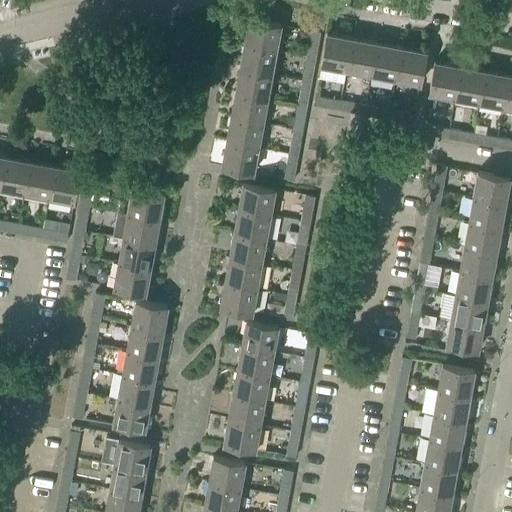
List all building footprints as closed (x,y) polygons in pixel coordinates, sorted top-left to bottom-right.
[(250,18),(246,43),(277,48),(282,24),(250,18)] [(313,30),(308,54),(317,56),(322,31),(313,30)] [(347,68),(353,37),(328,32),(323,64),(347,68)] [(372,73),(377,42),(353,37),(347,68),(372,73)] [(396,78),(402,46),(377,42),(372,73),(396,78)] [(272,73),(277,48),(246,43),(241,67),(272,73)] [(428,51),(402,46),(396,78),(422,82),(428,51)] [(313,81),(317,56),(308,54),(304,79),(313,81)] [(454,97),(460,65),(436,60),(430,92),(454,97)] [(479,101),(485,69),(460,65),(454,97),(479,101)] [(268,98),(272,73),(241,67),(237,92),(268,98)] [(504,105),(509,74),(485,69),(479,101),(504,105)] [(308,105),(313,81),(304,79),(299,103),(308,105)] [(263,122),(268,98),(237,92),(232,116),(263,122)] [(339,110),(341,101),(316,96),(315,105),(339,110)] [(364,114),(366,105),(341,101),(339,110),(364,114)] [(304,130),(308,105),(299,103),(295,128),(304,130)] [(389,119),(390,109),(366,105),(364,114),(389,119)] [(416,114),(390,109),(389,119),(415,123),(416,114)] [(259,147),(263,122),(232,116),(228,141),(259,147)] [(447,137),(448,128),(424,124),(422,133),(447,137)] [(300,154),(304,130),(295,128),(290,153),(300,154)] [(473,132),(448,128),(447,137),(471,142),(473,132)] [(496,146),(498,137),(473,132),(471,142),(496,146)] [(213,160),(223,161),(225,137),(215,136),(213,160)] [(511,139),(498,137),(496,146),(511,148),(511,139)] [(254,172),(259,147),(228,141),(223,166),(254,172)] [(295,180),(300,154),(290,153),(286,178),(295,180)] [(26,192),(32,161),(7,156),(1,188),(26,192)] [(50,197),(56,165),(32,161),(26,192),(50,197)] [(438,162),(433,187),(443,189),(448,163),(438,162)] [(81,170),(56,165),(50,197),(75,201),(81,170)] [(479,170),(474,194),(506,200),(511,175),(479,170)] [(85,179),(81,204),(90,205),(95,181),(85,179)] [(244,183),(239,207),(271,213),(276,188),(244,183)] [(439,213),(443,189),(433,187),(429,211),(439,213)] [(133,188),(129,213),(160,218),(164,194),(133,188)] [(307,194),(303,219),(311,221),(316,196),(307,194)] [(501,225),(506,200),(474,194),(469,219),(501,225)] [(86,230),(90,205),(81,204),(76,228),(86,230)] [(266,238),(271,213),(239,207),(235,232),(266,238)] [(129,213),(119,211),(114,235),(124,237),(155,243),(160,218),(129,213)] [(434,238),(439,213),(429,211),(424,236),(434,238)] [(307,245),(311,221),(303,219),(298,243),(307,245)] [(498,241),(501,225),(469,219),(465,243),(497,249),(498,241)] [(0,230),(18,234),(20,224),(0,220),(0,230)] [(43,238),(44,229),(20,224),(18,234),(43,238)] [(81,255),(86,230),(76,228),(72,253),(81,255)] [(69,233),(44,229),(43,238),(67,243),(69,233)] [(262,262),(266,238),(235,232),(230,256),(262,262)] [(430,262),(434,238),(424,236),(420,260),(430,262)] [(151,267),(155,243),(124,237),(120,262),(151,267)] [(302,270),(307,245),(298,243),(293,268),(302,270)] [(492,274),(497,249),(465,243),(460,268),(492,274)] [(76,280),(81,255),(72,253),(67,279),(76,280)] [(257,287),(262,262),(230,256),(226,281),(257,287)] [(425,287),(430,262),(420,260),(415,285),(425,287)] [(146,293),(151,267),(120,262),(115,287),(146,293)] [(298,294),(302,270),(293,268),(289,293),(298,294)] [(487,298),(492,274),(460,268),(456,292),(487,298)] [(253,313),(257,287),(226,281),(221,307),(253,313)] [(421,311),(425,287),(415,285),(411,310),(421,311)] [(96,291),(92,315),(101,317),(106,293),(96,291)] [(444,291),(439,315),(451,317),(456,293),(444,291)] [(483,323),(487,298),(456,292),(456,293),(451,317),(483,323)] [(293,320),(298,294),(289,293),(284,318),(293,320)] [(137,298),(132,323),(164,329),(169,304),(137,298)] [(416,337),(421,311),(411,310),(406,336),(416,337)] [(97,342),(101,317),(92,315),(87,340),(97,342)] [(478,348),(483,323),(451,317),(447,343),(478,348)] [(246,319),(242,343),(274,349),(279,325),(246,319)] [(160,353),(164,329),(132,323),(127,347),(160,353)] [(310,330),(305,355),(314,357),(319,332),(310,330)] [(92,366),(97,342),(87,340),(83,365),(92,366)] [(270,374),(274,349),(242,343),(237,368),(270,374)] [(155,378),(160,353),(127,347),(123,372),(155,378)] [(310,381),(314,357),(305,355),(301,379),(310,381)] [(402,355),(398,379),(408,381),(412,357),(402,355)] [(444,362),(439,387),(471,393),(475,368),(444,362)] [(88,391),(92,366),(83,365),(78,389),(88,391)] [(265,398),(270,374),(237,368),(233,393),(265,398)] [(151,402),(155,378),(123,372),(118,397),(151,402)] [(305,406),(310,381),(301,379),(296,404),(305,406)] [(403,406),(408,381),(398,379),(393,404),(403,406)] [(466,417),(471,393),(439,387),(435,412),(466,417)] [(83,416),(88,391),(78,389),(74,415),(83,416)] [(261,423),(265,398),(233,393),(228,417),(261,423)] [(146,427),(151,402),(118,397),(114,421),(146,427)] [(301,430),(305,406),(296,404),(292,429),(301,430)] [(399,430),(403,406),(393,404),(389,429),(399,430)] [(462,442),(466,417),(435,412),(430,436),(462,442)] [(256,449),(261,423),(228,417),(224,443),(256,449)] [(71,429),(66,453),(76,455),(80,431),(71,429)] [(296,456),(301,430),(292,429),(287,454),(296,456)] [(394,455),(399,430),(389,429),(384,453),(394,455)] [(457,467),(462,442),(430,436),(426,461),(457,467)] [(120,438),(115,462),(147,468),(151,443),(120,438)] [(71,479),(76,455),(66,453),(62,478),(71,479)] [(389,479),(394,455),(384,453),(380,478),(389,479)] [(214,456),(210,480),(241,486),(245,461),(214,456)] [(453,491),(457,467),(426,461),(421,485),(453,491)] [(142,492),(147,468),(115,462),(110,487),(142,492)] [(284,469),(280,493),(289,495),(294,470),(284,469)] [(66,504),(71,479),(62,478),(57,502),(66,504)] [(385,504),(389,479),(380,478),(375,502),(385,504)] [(236,510),(241,486),(210,480),(205,505),(236,510)] [(428,511),(448,511),(453,491),(421,485),(417,510),(428,511)] [(110,511),(138,511),(142,492),(110,487),(106,511),(110,511)] [(285,511),(289,495),(280,493),(276,511),(285,511)] [(64,511),(66,504),(57,502),(55,511),(64,511)] [(383,511),(385,504),(375,502),(373,511),(383,511)]
